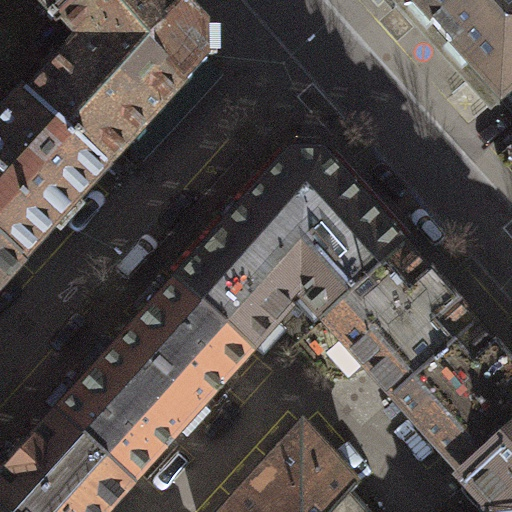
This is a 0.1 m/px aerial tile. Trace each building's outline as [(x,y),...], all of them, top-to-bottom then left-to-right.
[(182,0),(73,0),(61,11),(80,33),(30,95),(107,165),(207,57),(205,25),(182,0)] [(38,0),(55,19),(61,11),(73,0),(38,0)] [(511,0),(412,0),(500,100),(511,89),(511,0)] [(107,165),(30,95),(25,89),(0,115),(0,234),(21,254),(107,165)] [(293,285),(323,319),(402,244),(322,154),(293,155),(179,283),(250,351),(289,308),(279,300),(293,285)] [(0,278),(21,254),(0,234),(0,278)] [(402,244),(323,319),(391,399),(474,324),(402,244)] [(179,283),(60,409),(134,479),(250,351),(179,283)] [(402,411),(461,477),(511,432),(511,365),(485,335),(474,324),(391,399),(402,411)] [(103,511),(115,499),(134,479),(60,409),(39,432),(0,477),(0,506),(6,511),(103,511)] [(333,511),(342,502),(356,486),(302,424),(220,511),(333,511)] [(511,511),(511,432),(461,477),(490,500),(478,507),(478,511),(511,511)] [(350,511),(342,502),(333,511),(350,511)]
